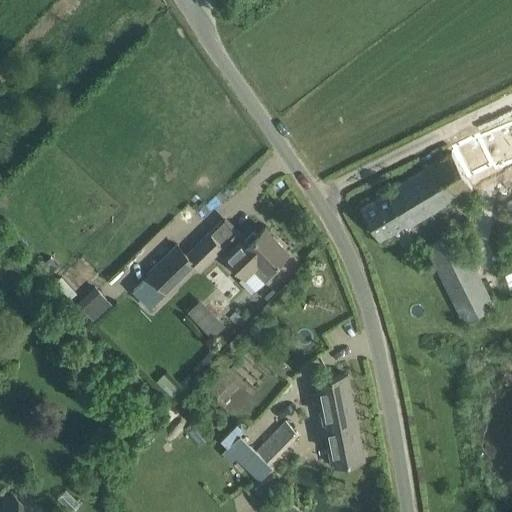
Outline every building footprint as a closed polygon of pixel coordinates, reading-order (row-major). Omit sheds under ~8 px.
[(456,150),(470,181),(495,166),(496,170),(511,161),(511,119),(481,137),(480,135),(456,150)] [(452,152),(378,195),(361,205),(381,238),(406,223),(408,226),(473,188),(452,152)] [(511,197),(498,205),(509,225),(511,223),(511,197)] [(240,241),(225,256),(244,276),(259,261),(267,270),(287,251),(264,227),(256,235),(253,232),(244,240),(247,243),(244,246),(240,241)] [(457,228),(443,235),(425,244),(463,321),(495,305),(457,228)] [(148,273),(151,276),(131,297),(144,311),(166,291),(167,293),(196,265),(199,268),(222,245),(209,232),(187,254),(177,244),(148,273)] [(511,258),(499,264),(511,291),(511,290),(511,258)] [(93,319),(110,301),(96,287),(79,306),(93,319)] [(198,297),(185,309),(209,335),(222,323),(198,297)] [(351,316),(324,328),(333,346),(359,334),(351,316)] [(315,380),(331,464),(364,458),(347,374),(315,380)] [(286,420),(256,450),(241,434),(223,452),(232,461),(236,457),(259,480),(273,467),(270,464),(300,433),(286,420)] [(0,511),(32,511),(33,511),(12,492),(0,503),(0,511)]
